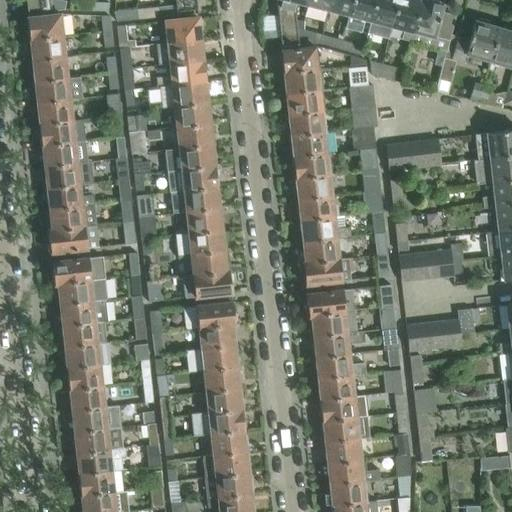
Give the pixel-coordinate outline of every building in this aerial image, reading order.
[(25,0),(27,13),(51,10),(50,0),(25,0)] [(56,0),(50,0),(51,10),(59,9),(66,10),(67,1),(57,2),(56,0)] [(92,10),(93,1),(77,0),(76,9),(92,10)] [(177,0),(178,5),(179,14),(197,12),(195,0),(177,0)] [(306,3),(307,0),(275,0),(280,47),(299,45),(297,27),(295,9),(297,1),(306,3)] [(327,9),(329,0),(307,0),(306,3),(327,9)] [(349,14),(352,0),(329,0),(327,9),(349,14)] [(370,20),(375,0),(352,0),(349,14),(347,26),(360,29),(362,18),(370,20)] [(375,0),(370,20),(367,32),(388,37),(391,25),(398,0),(375,0)] [(410,40),(420,0),(419,0),(398,0),(391,25),(404,29),(401,37),(410,40)] [(449,34),(455,15),(441,12),(443,4),(441,4),(439,2),(433,0),(431,1),(426,0),(420,0),(410,40),(446,49),(448,49),(452,35),(449,34)] [(110,2),(93,1),(92,10),(108,10),(110,2)] [(159,8),(159,7),(159,5),(137,8),(135,19),(157,17),(159,8)] [(179,14),(178,5),(159,7),(159,8),(157,17),(179,14)] [(135,19),(137,8),(114,10),(117,21),(135,19)] [(63,36),(60,14),(27,18),(30,41),(31,40),(63,36)] [(101,14),(101,15),(103,31),(112,30),(110,15),(101,14)] [(197,19),(197,17),(165,21),(168,42),(199,39),(198,29),(200,26),(199,21),(197,19)] [(490,61),(499,28),(488,25),(489,21),(479,17),(477,21),(475,20),(469,40),(457,37),(451,59),(464,63),(466,54),(490,61)] [(128,40),(126,24),(117,25),(119,48),(129,47),(129,46),(136,46),(135,39),(128,40)] [(511,67),(511,31),(511,32),(511,31),(511,27),(503,25),(502,29),(499,28),(490,61),(511,67)] [(319,32),(297,27),(299,45),(317,43),(319,32)] [(114,46),(112,30),(103,31),(104,46),(114,46)] [(340,48),(343,39),(327,34),(325,44),(340,48)] [(451,59),(457,37),(452,35),(448,49),(446,49),(443,57),(445,58),(451,59)] [(65,57),(63,36),(31,40),(31,42),(30,43),(31,50),(32,51),(33,61),(65,57)] [(168,42),(157,44),(159,65),(170,64),(202,60),(202,59),(201,59),(201,58),(203,55),(203,50),(200,48),(199,39),(168,42)] [(356,52),(359,43),(343,39),(340,48),(356,52)] [(317,70),(315,48),(280,52),(280,53),(278,56),(279,62),(281,65),(282,74),(283,74),(317,70)] [(130,53),(120,54),(122,69),(132,68),(130,53)] [(366,59),(349,54),(350,66),(350,67),(367,65),(366,59)] [(115,55),(105,56),(107,74),(117,72),(115,55)] [(68,78),(65,57),(33,61),(34,70),(32,73),(32,78),(35,80),(35,83),(68,78)] [(381,63),(383,63),(383,60),(370,57),(371,71),(379,72),(381,63)] [(204,81),(203,73),(205,70),(205,64),(202,61),(202,60),(170,64),(171,75),(156,76),(158,86),(160,86),(204,81)] [(398,67),(383,63),(381,63),(379,72),(395,77),(398,67)] [(350,67),(348,67),(350,87),(369,85),(367,65),(350,67)] [(477,66),(474,80),(492,84),(495,70),(477,66)] [(134,88),(132,68),(122,69),(125,90),(133,89),(133,88),(134,88)] [(320,91),(317,70),(283,74),(283,75),(282,77),(282,83),(285,85),(286,94),(320,91)] [(117,72),(107,74),(109,89),(119,88),(117,72)] [(80,77),(68,78),(35,83),(35,84),(33,86),(34,92),(37,94),(38,104),(70,100),(82,98),(80,77)] [(204,81),(160,86),(162,107),(175,106),(206,102),(206,93),(207,91),(206,85),(204,83),(204,82),(204,81)] [(479,96),(483,83),(474,81),(471,94),(479,96)] [(492,86),(483,83),(479,96),(489,99),(492,86)] [(373,85),(369,85),(350,87),(349,87),(351,108),(375,106),(373,85)] [(135,105),(133,89),(125,90),(126,106),(135,105)] [(322,112),(320,91),(286,94),(287,103),(285,106),(286,112),(288,114),(288,116),(322,112)] [(511,92),(507,91),(503,104),(511,106),(511,92)] [(122,115),(119,94),(110,95),(106,95),(108,116),(113,115),(113,116),(122,115)] [(73,121),(70,100),(38,104),(39,112),(37,115),(37,121),(40,123),(40,124),(40,125),(73,121)] [(207,111),(206,102),(175,106),(177,127),(209,123),(209,122),(210,119),(210,113),(207,111)] [(377,126),(375,106),(351,108),(353,127),(353,130),(373,127),(377,126)] [(325,133),(322,112),(288,116),(288,117),(287,120),(287,126),(289,128),(290,137),(325,133)] [(143,114),(128,115),(127,115),(129,132),(144,131),(143,114)] [(123,130),(122,115),(113,116),(115,131),(123,130)] [(75,142),(73,121),(40,125),(40,124),(39,125),(42,146),(43,146),(75,142)] [(209,125),(209,123),(177,127),(179,148),(211,144),(210,135),(212,132),(211,127),(209,125)] [(375,148),(373,127),(353,130),(353,127),(351,128),(353,149),(360,148),(360,150),(375,148)] [(511,155),(511,130),(475,135),(478,160),(511,155)] [(146,152),(144,131),(129,132),(132,153),(146,152)] [(327,154),(325,133),(290,137),(292,146),(290,148),(291,155),(293,158),(294,158),(327,154)] [(124,135),(123,135),(115,136),(117,152),(126,152),(124,135)] [(441,165),(438,140),(438,139),(425,141),(428,167),(441,165)] [(85,141),(75,142),(43,146),(43,147),(41,150),(42,156),(44,158),(45,167),(87,162),(85,141)] [(428,167),(425,141),(412,142),(415,168),(428,167)] [(415,168),(412,142),(399,144),(401,170),(415,168)] [(212,153),(211,144),(165,150),(168,171),(214,166),(214,165),(214,164),(215,162),(214,156),(212,153)] [(401,170),(399,144),(385,145),(388,171),(401,170)] [(378,170),(375,148),(360,150),(362,171),(378,170)] [(329,175),(327,154),(294,158),(293,158),(292,158),(292,159),(290,162),(291,168),(293,170),(294,179),(295,179),(329,175)] [(511,155),(478,160),(474,160),(477,184),(493,183),(511,180),(511,155)] [(126,156),(115,157),(118,179),(129,178),(126,156)] [(141,157),(133,158),(132,158),(134,175),(143,174),(143,173),(150,172),(149,161),(141,161),(141,157)] [(90,161),(87,162),(45,167),(46,176),(44,179),(45,185),(48,187),(48,188),(80,184),(92,183),(90,161)] [(215,167),(215,165),(214,165),(214,166),(168,171),(170,191),(171,191),(184,189),(184,190),(216,187),(217,187),(216,178),(218,175),(217,170),(215,167)] [(372,180),(364,181),(366,192),(380,191),(378,170),(371,170),(372,180)] [(144,189),(143,174),(134,175),(136,190),(144,189)] [(332,196),(329,175),(295,179),(296,181),(294,183),(295,189),(297,191),(298,200),(332,196)] [(131,199),(129,178),(118,179),(120,201),(131,199)] [(401,180),(390,181),(389,181),(391,193),(402,192),(401,180)] [(511,204),(511,180),(493,183),(494,195),(482,196),(484,207),(496,206),(496,207),(511,204)] [(81,195),(80,184),(48,188),(48,189),(46,192),(47,199),(49,201),(50,209),(95,204),(94,193),(81,195)] [(184,189),(171,191),(174,213),(187,211),(218,208),(217,198),(219,196),(218,190),(216,188),(216,187),(184,190),(184,189)] [(383,212),(380,191),(366,192),(362,193),(365,213),(371,212),(371,213),(383,212)] [(404,208),(402,192),(391,193),(392,209),(404,208)] [(151,193),(145,194),(137,194),(139,216),(154,214),(151,193)] [(334,217),(332,196),(298,200),(299,209),(297,212),(298,218),(300,220),(300,221),(334,217)] [(133,220),(131,199),(120,201),(123,222),(133,220)] [(97,225),(95,204),(50,209),(51,218),(49,221),(50,227),(53,230),(84,226),(97,225)] [(511,229),(511,204),(496,207),(498,231),(511,229)] [(219,217),(218,208),(187,211),(189,232),(221,229),(221,227),(222,225),(221,219),(219,217)] [(385,233),(383,212),(371,213),(373,232),(376,232),(376,234),(385,233)] [(154,214),(139,216),(138,216),(141,238),(150,237),(150,236),(157,236),(154,214)] [(300,223),(299,225),(299,231),(302,233),(303,242),(336,238),(336,237),(351,236),(350,226),(344,227),(343,216),(334,217),(300,221),(300,223)] [(136,242),(133,220),(123,222),(125,243),(136,242)] [(406,222),(395,223),(396,237),(402,236),(403,242),(408,241),(406,222)] [(87,248),(84,226),(53,230),(48,231),(51,252),(87,248)] [(221,229),(189,232),(177,234),(180,255),(191,254),(223,250),(222,241),(224,238),(223,233),(221,230),(221,229)] [(511,254),(511,229),(498,231),(486,233),(488,257),(501,255),(511,254)] [(388,254),(385,233),(376,234),(379,255),(388,254)] [(409,249),(408,241),(403,242),(402,236),(396,237),(398,251),(409,249)] [(151,252),(150,237),(141,238),(143,254),(151,252)] [(339,260),(339,258),(336,238),(303,242),(304,252),(302,254),(303,260),(305,262),(305,264),(339,260)] [(224,259),(223,250),(191,254),(194,275),(225,271),(225,270),(227,267),(226,261),(224,259)] [(450,250),(436,251),(439,277),(453,276),(453,275),(451,262),(450,250)] [(129,252),(129,253),(131,276),(139,275),(137,251),(129,252)] [(439,277),(436,251),(423,253),(426,279),(439,277)] [(426,279),(423,253),(411,254),(414,280),(426,279)] [(390,274),(388,254),(379,255),(381,275),(390,274)] [(414,280),(411,254),(398,256),(401,282),(414,280)] [(511,279),(511,254),(501,255),(504,280),(511,279)] [(103,279),(101,257),(52,263),(54,285),(58,284),(103,279)] [(351,271),(349,259),(349,257),(339,258),(339,260),(305,264),(302,264),(302,266),(301,269),(301,274),(303,276),(304,285),(349,280),(348,271),(351,271)] [(460,261),(451,262),(453,275),(462,274),(460,261)] [(153,263),(144,264),(146,279),(154,278),(153,263)] [(194,275),(184,276),(186,297),(196,296),(230,292),(229,284),(231,281),(231,275),(228,272),(228,271),(225,271),(194,275)] [(139,275),(131,276),(132,284),(140,283),(139,275)] [(154,278),(146,279),(148,301),(157,300),(159,300),(156,278),(154,278)] [(59,286),(57,288),(58,296),(60,299),(61,305),(93,302),(93,300),(106,298),(103,279),(58,284),(59,286)] [(391,284),(379,285),(382,308),(393,306),(391,284)] [(133,295),(131,296),(131,298),(142,296),(141,289),(133,290),(133,295)] [(355,311),(352,289),(305,294),(306,304),(304,307),(305,313),(308,315),(308,317),(310,317),(310,316),(355,311)] [(144,317),(142,296),(131,298),(133,319),(144,317)] [(103,321),(108,320),(106,298),(93,300),(93,302),(61,305),(62,314),(60,317),(61,323),(63,325),(63,327),(95,323),(95,322),(103,321)] [(233,312),(232,301),(185,307),(188,329),(200,328),(232,324),(234,324),(234,322),(236,319),(235,314),(233,312)] [(396,327),(393,306),(382,308),(384,328),(384,329),(396,327)] [(471,308),(457,310),(458,319),(458,322),(459,334),(468,333),(474,332),(471,308)] [(163,332),(160,309),(149,310),(152,333),(163,332)] [(357,332),(357,330),(355,311),(310,316),(310,317),(311,318),(309,320),(310,326),(312,327),(313,337),(357,332)] [(146,337),(144,317),(133,319),(136,338),(146,337)] [(461,345),(459,334),(458,322),(458,319),(444,321),(447,347),(461,345)] [(95,322),(95,323),(63,327),(63,328),(62,330),(62,337),(65,339),(66,348),(97,344),(105,343),(103,321),(95,322)] [(447,347),(444,321),(431,322),(434,348),(447,347)] [(434,348),(431,322),(419,324),(421,350),(434,348)] [(232,326),(232,324),(200,328),(202,349),(234,346),(233,336),(234,334),(233,328),(232,326)] [(421,350),(419,324),(405,325),(408,351),(421,350)] [(398,348),(396,327),(384,329),(384,328),(381,328),(383,349),(387,349),(387,350),(398,348)] [(511,353),(511,329),(509,330),(511,341),(499,342),(500,355),(511,353)] [(362,341),(360,331),(360,330),(357,330),(357,332),(313,337),(314,346),(312,348),(313,356),(315,357),(315,358),(349,354),(348,342),(362,341)] [(165,352),(163,332),(152,333),(154,354),(165,352)] [(147,342),(138,343),(140,361),(149,360),(147,342)] [(105,343),(97,344),(66,348),(67,357),(65,359),(66,366),(68,367),(68,368),(68,369),(100,365),(111,364),(108,343),(105,343)] [(234,346),(202,349),(188,351),(191,372),(204,370),(236,367),(236,365),(237,363),(237,357),(235,355),(234,346)] [(400,364),(398,348),(387,350),(389,365),(400,364)] [(511,353),(500,355),(503,378),(511,377),(511,353)] [(350,363),(349,354),(315,358),(315,360),(314,362),(315,369),(316,370),(317,379),(352,375),(351,374),(366,373),(365,362),(350,363)] [(420,354),(409,355),(411,369),(419,368),(419,362),(421,362),(420,354)] [(163,358),(154,358),(156,376),(165,375),(163,358)] [(151,381),(149,360),(140,361),(143,382),(151,381)] [(424,382),(421,362),(419,362),(419,368),(411,369),(413,383),(424,382)] [(102,386),(100,365),(68,369),(68,368),(67,369),(69,390),(70,390),(102,386)] [(237,369),(236,367),(204,370),(207,392),(239,388),(238,379),(239,376),(238,371),(237,369)] [(401,374),(400,374),(392,375),(394,391),(403,390),(401,374)] [(167,390),(165,375),(156,376),(158,391),(167,390)] [(354,396),(352,375),(317,379),(318,389),(317,390),(318,397),(319,399),(320,400),(354,396)] [(511,403),(511,377),(503,378),(506,402),(505,402),(506,404),(511,403)] [(153,396),(151,381),(143,382),(144,396),(153,396)] [(105,407),(102,386),(70,390),(70,391),(69,395),(70,402),(72,404),(73,411),(105,407)] [(240,397),(239,388),(207,392),(209,411),(209,413),(242,409),(242,408),(241,409),(241,407),(242,405),(241,399),(240,397)] [(168,395),(159,396),(161,418),(170,417),(168,395)] [(320,408),(319,411),(320,419),(322,421),(356,417),(366,416),(364,395),(354,396),(320,400),(320,408)] [(403,395),(394,396),(396,413),(405,412),(403,395)] [(425,398),(415,399),(414,399),(416,412),(427,411),(425,398)] [(118,406),(105,407),(73,411),(74,420),(72,423),(73,429),(75,431),(75,432),(107,428),(120,427),(118,406)] [(243,419),(242,409),(209,413),(209,411),(198,412),(200,434),(211,433),(212,434),(243,431),(243,430),(246,426),(245,421),(243,419)] [(156,421),(155,411),(142,412),(143,423),(156,421)] [(428,425),(427,411),(416,412),(418,437),(429,436),(430,436),(434,435),(433,425),(428,425)] [(408,432),(405,412),(396,413),(398,433),(408,432)] [(322,423),(320,426),(321,432),(323,434),(324,442),(359,438),(369,437),(366,416),(356,417),(322,421),(322,423)] [(172,437),(170,417),(161,418),(163,440),(172,439),(172,437)] [(158,438),(156,423),(147,424),(149,439),(158,438)] [(511,426),(509,427),(506,427),(509,454),(503,455),(504,462),(510,462),(510,468),(511,467),(511,426)] [(108,440),(107,428),(75,432),(75,434),(73,437),(74,442),(76,445),(77,453),(123,448),(123,447),(122,439),(108,440)] [(244,432),(243,431),(212,434),(214,453),(214,456),(246,452),(245,442),(246,440),(245,434),(244,432)] [(432,450),(430,436),(429,436),(418,437),(420,451),(432,450)] [(326,452),(324,455),(324,460),(327,463),(361,460),(359,446),(359,438),(324,442),(326,452)] [(174,453),(172,439),(163,440),(165,455),(174,453)] [(161,465),(158,443),(146,444),(149,466),(161,465)] [(409,445),(400,446),(401,454),(401,455),(410,454),(409,445)] [(126,456),(125,448),(125,447),(123,447),(123,448),(77,453),(79,462),(77,465),(77,471),(80,473),(80,474),(112,470),(123,469),(121,457),(126,456)] [(247,460),(246,452),(214,456),(214,453),(202,455),(205,477),(204,477),(204,478),(248,473),(248,471),(249,468),(248,462),(247,460)] [(410,475),(410,454),(401,455),(400,455),(400,454),(395,454),(397,477),(410,475)] [(362,470),(361,460),(327,463),(327,466),(325,469),(326,474),(328,476),(329,484),(363,481),(363,480),(376,478),(375,469),(362,470)] [(175,464),(167,465),(166,465),(168,482),(177,481),(175,464)] [(161,469),(153,470),(154,487),(163,486),(161,469)] [(112,470),(80,474),(79,474),(81,496),(82,495),(114,492),(112,470)] [(248,475),(248,473),(204,478),(207,500),(251,495),(250,485),(251,482),(250,476),(248,475)] [(409,497),(410,475),(397,477),(399,497),(399,498),(409,497)] [(179,503),(179,501),(177,481),(168,482),(171,504),(179,503)] [(366,502),(363,481),(329,484),(330,494),(329,496),(330,504),(332,505),(332,506),(366,502)] [(154,487),(150,488),(152,509),(165,507),(163,486),(154,487)] [(126,491),(114,492),(82,495),(82,496),(81,499),(81,507),(84,509),(84,511),(123,511),(129,511),(126,491)] [(252,503),(251,495),(207,500),(208,507),(218,506),(218,511),(253,511),(254,511),(253,505),(252,503)] [(409,511),(409,497),(399,498),(399,511),(409,511)] [(186,511),(185,502),(185,500),(179,501),(179,503),(171,504),(172,511),(186,511)] [(366,511),(366,502),(332,506),(332,511),(366,511)]
